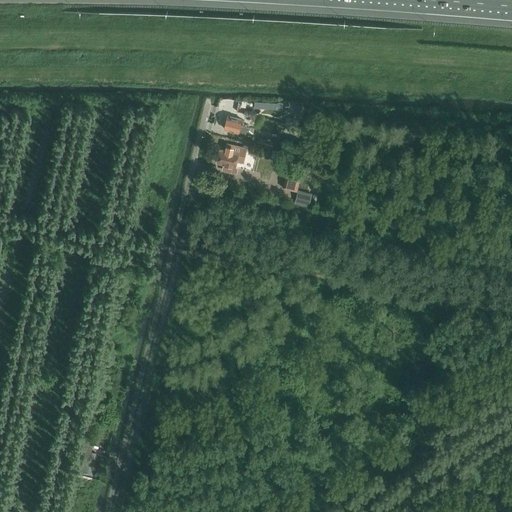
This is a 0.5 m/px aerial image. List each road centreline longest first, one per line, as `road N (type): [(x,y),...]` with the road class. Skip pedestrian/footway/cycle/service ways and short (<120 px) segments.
road 1 (unclassified): [(108,511),(208,103)]
road 2 (motorway): [(371,0),(511,10)]
